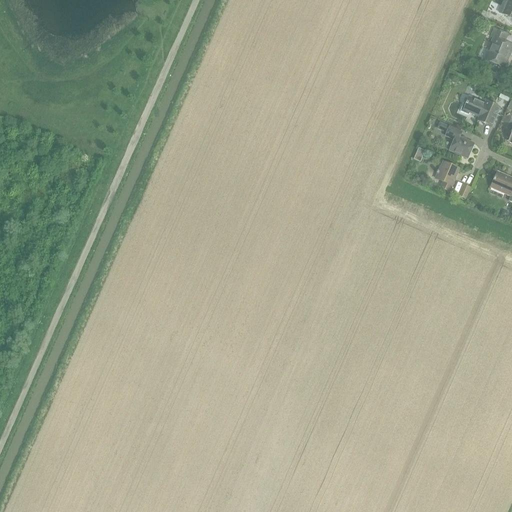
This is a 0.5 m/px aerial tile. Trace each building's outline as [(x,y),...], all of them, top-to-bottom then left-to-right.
[(511,0),(504,0),(499,12),(504,14),(511,17),(511,0)] [(493,38),(484,60),(482,65),(482,67),(487,70),(490,68),(492,63),(503,68),(508,55),(510,56),(511,51),(511,45),(505,43),(508,35),(494,30),(491,37),(493,38)] [(469,115),(470,113),(479,118),(476,125),(477,125),(478,121),(492,127),(500,108),(486,102),(485,105),(469,98),(466,105),(464,104),(461,112),(469,115)] [(450,152),(459,155),(468,159),(474,145),(460,138),(462,133),(453,129),(450,127),(445,137),(454,141),(450,152)] [(445,183),(442,189),(450,192),(456,179),(454,179),(458,169),(443,162),(436,179),(445,183)] [(511,179),(497,173),(491,188),(511,196),(509,202),(511,202),(511,179)] [(465,199),(466,197),(470,188),(464,185),(459,196),(465,199)]
